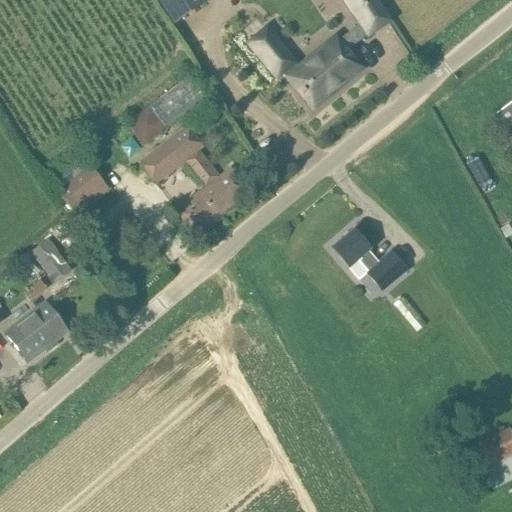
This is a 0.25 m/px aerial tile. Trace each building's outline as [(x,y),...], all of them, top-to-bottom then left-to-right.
[(207,12),(199,0),(156,0),(177,32),(207,12)] [(293,63),(266,28),(248,43),(276,77),(283,71),(290,79),(289,79),(311,107),(330,92),(331,94),(342,85),(341,83),(360,68),(345,50),(369,31),(370,32),(387,21),(373,0),(371,0),(356,10),(362,20),(337,40),(300,71),(293,63)] [(511,107),(493,120),(511,147),(511,107)] [(155,186),(184,163),(200,151),(204,148),(186,126),(138,162),(155,186)] [(205,188),(220,177),(200,151),(184,163),(205,188)] [(92,167),(58,193),(75,216),(109,189),(92,167)] [(249,194),(230,169),(220,177),(205,188),(176,211),(195,236),(249,194)] [(353,231),(331,250),(349,270),(358,281),(366,274),(382,292),(407,272),(390,252),(378,263),(369,253),(371,251),(353,231)] [(72,272),(48,239),(30,253),(54,284),(72,272)] [(403,297),(394,305),(417,333),(426,325),(403,297)] [(5,335),(27,363),(67,333),(46,304),(5,335)] [(485,471),(494,488),(511,478),(511,434),(509,429),(472,448),(472,449),(457,457),(468,479),(485,471)]
